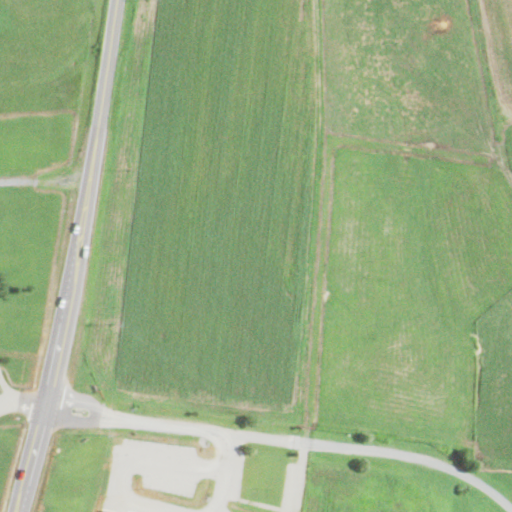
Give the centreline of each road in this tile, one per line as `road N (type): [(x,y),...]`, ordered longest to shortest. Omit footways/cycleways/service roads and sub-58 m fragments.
road 1 (tertiary): [(18,511),(83,218),(116,0)]
road 2 (residential): [(46,409),(425,457),(511,509)]
